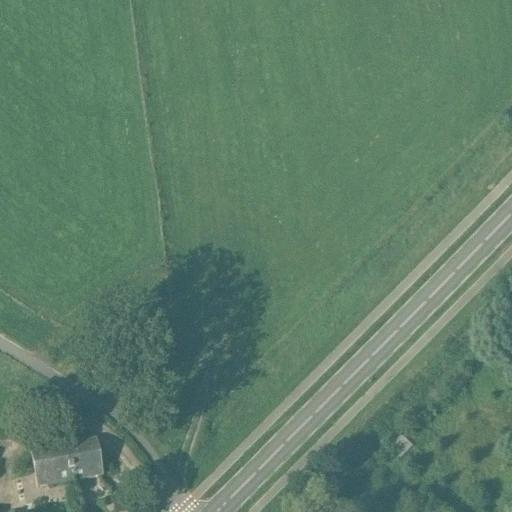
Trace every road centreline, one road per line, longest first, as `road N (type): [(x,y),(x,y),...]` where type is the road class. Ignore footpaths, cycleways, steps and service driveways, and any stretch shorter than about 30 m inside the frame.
road 1 (primary): [(213,511),(511,211)]
road 2 (unclassified): [(183,511),(118,421),(0,343)]
